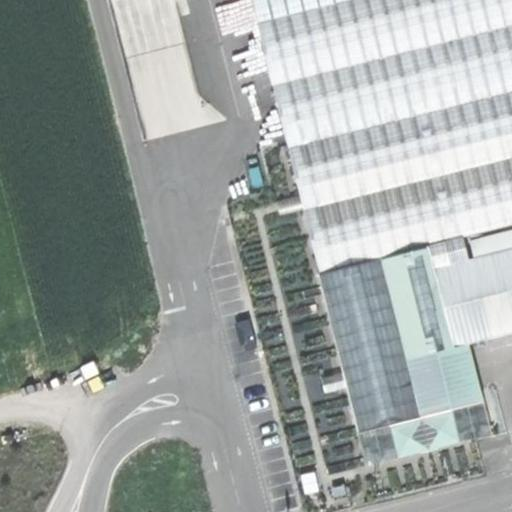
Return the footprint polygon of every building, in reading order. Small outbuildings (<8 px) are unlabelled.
[(251,0),(258,29),(372,0),(251,0)] [(511,0),(372,0),(258,29),(323,282),(435,253),(469,245),(511,233),(511,0)] [(474,265),(469,245),(435,253),(440,273),(474,265)] [(440,273),(435,253),(323,282),(362,434),(474,406),(461,354),(440,273)] [(511,255),(474,265),(440,273),(461,354),(511,340),(511,255)]
